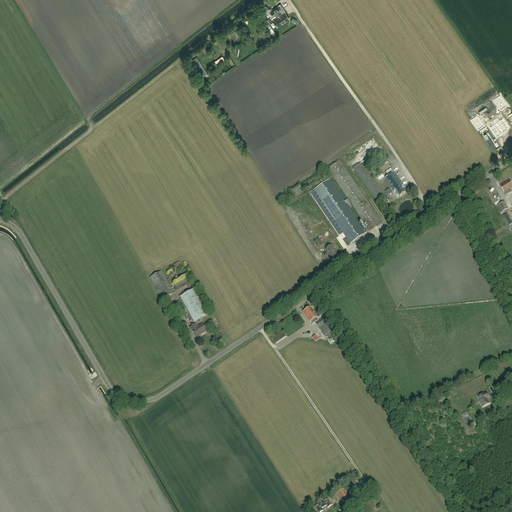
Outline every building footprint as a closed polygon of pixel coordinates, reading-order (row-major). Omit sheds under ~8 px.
[(277,27),(289,19),(285,13),(282,15),(279,12),(281,11),(278,7),(270,12),(273,16),(275,14),(278,18),(273,21),(277,27)] [(264,15),(260,9),(255,12),(260,18),(264,15)] [(251,24),(258,19),(254,14),(253,15),(251,12),(245,16),(251,24)] [(203,77),(207,74),(196,57),(192,60),(203,77)] [(495,120),(492,122),(501,135),(508,130),(501,121),(497,124),(495,120)] [(495,139),(501,135),(492,122),(490,123),(492,127),(488,130),(495,139)] [(377,203),(386,197),(364,164),(367,162),(366,161),(381,150),(373,138),(353,151),(361,163),(353,168),(377,203)] [(496,149),(489,139),(486,141),(494,151),(496,149)] [(370,231),(381,223),(339,161),(328,169),(370,231)] [(400,197),(405,193),(401,187),(403,186),(394,172),(385,178),(394,192),(396,191),(400,197)] [(351,244),(366,233),(329,180),(314,190),(351,244)] [(511,191),(511,189),(511,188),(511,183),(510,180),(500,186),(506,196),(511,192),(511,191)] [(295,197),(304,192),(299,185),(291,191),(295,197)] [(389,203),(396,200),(393,194),(386,197),(389,203)] [(506,214),(502,216),(508,226),(511,224),(506,214)] [(332,258),(338,254),(332,245),(326,249),(332,258)] [(162,300),(173,294),(161,272),(150,278),(162,300)] [(195,289),(194,290),(179,297),(193,323),(209,315),(195,289)] [(317,318),(318,318),(321,316),(316,310),(313,312),(310,307),(303,312),(310,322),(311,322),(312,324),(318,320),(317,318)] [(322,319),(315,323),(324,336),(331,331),(322,319)] [(196,338),(207,331),(202,324),(197,327),(195,324),(190,328),(196,338)] [(284,339),(286,337),(282,332),(272,339),(275,343),(283,337),(284,339)] [(483,407),(489,404),(487,399),(489,398),(487,393),(483,394),(478,396),(483,407)] [(343,505),(351,500),(345,491),(338,496),(343,505)] [(319,505),(315,508),(318,511),(321,511),(323,511),(321,509),(326,505),(328,508),(332,505),(328,499),(324,502),(319,505)]
